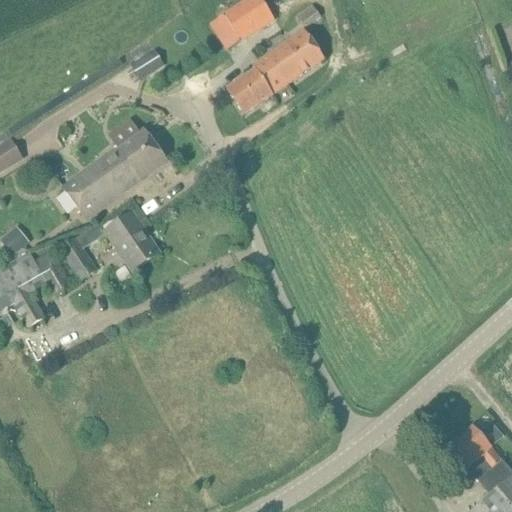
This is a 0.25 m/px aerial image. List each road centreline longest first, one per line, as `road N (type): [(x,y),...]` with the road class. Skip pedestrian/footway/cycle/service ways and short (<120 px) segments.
road 1 (residential): [(364,444),(257,248),(200,99)]
road 2 (tertiary): [(364,444),(511,314)]
road 3 (tertiary): [(261,511),(364,444)]
